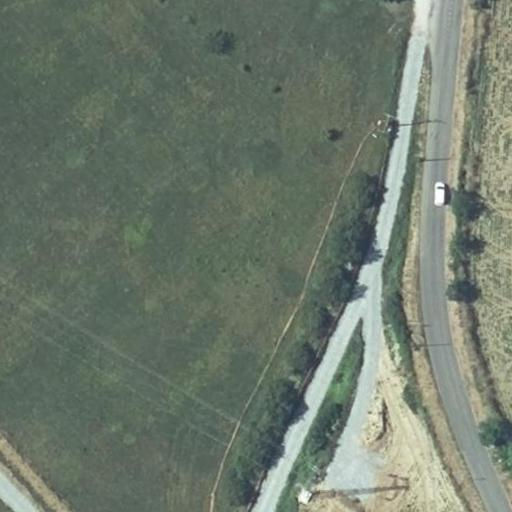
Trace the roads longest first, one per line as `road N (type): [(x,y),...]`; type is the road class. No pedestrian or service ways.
road 1 (track): [(448,28),(419,39),(370,272),(265,511)]
road 2 (tertiary): [(450,0),(429,249),(434,311),(461,423),(500,511)]
